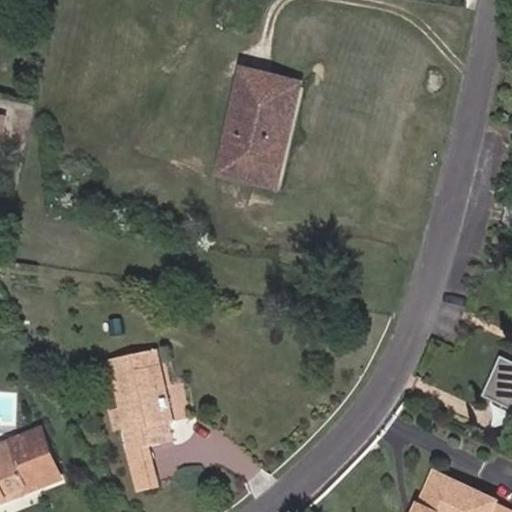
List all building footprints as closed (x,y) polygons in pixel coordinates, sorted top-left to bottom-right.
[(277,186),(301,86),(248,74),(224,173),(277,186)] [(0,114),(0,142),(5,143),(9,116),(0,114)] [(173,422),(158,352),(114,362),(124,411),(128,428),(128,431),(126,431),(130,452),(151,447),(175,442),(171,423),(173,422)] [(511,365),(507,362),(491,395),(511,404),(511,365)] [(128,428),(124,411),(114,413),(118,430),(128,428)] [(0,456),(50,437),(46,427),(0,445),(0,456)] [(0,498),(64,473),(50,437),(0,456),(0,498)] [(158,475),(151,447),(130,452),(137,481),(158,475)] [(0,505),(66,480),(64,473),(0,498),(0,505)] [(496,511),(500,505),(502,502),(439,473),(421,511),(496,511)] [(160,485),(158,475),(137,481),(140,490),(160,485)]
